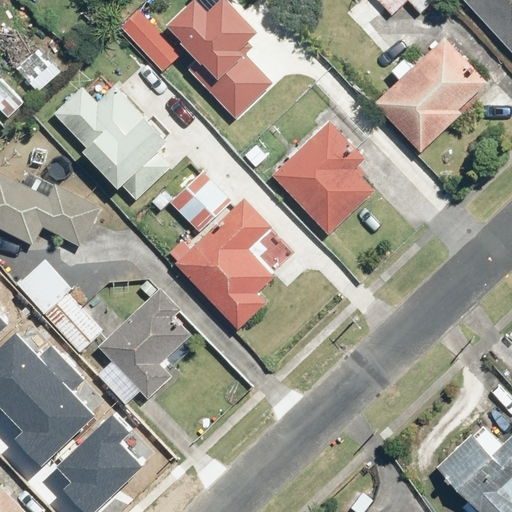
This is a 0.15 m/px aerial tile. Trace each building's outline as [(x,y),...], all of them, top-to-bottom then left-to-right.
[(378,0),(394,15),(409,0),(422,13),(435,0),(378,0)] [(511,0),(465,0),(511,49),(511,0)] [(124,28),(163,70),(181,54),(142,11),(124,28)] [(449,36),(374,104),(420,155),(465,114),(459,107),(489,79),(449,36)] [(61,73),(40,50),(16,71),(37,94),(61,73)] [(278,82),(315,124),(346,96),(308,55),(278,82)] [(0,80),(0,106),(10,117),(23,104),(0,80)] [(53,115),(119,186),(168,141),(116,85),(97,103),(83,87),(53,115)] [(332,121),(274,174),(330,235),(377,192),(354,167),(365,158),(332,121)] [(0,169),(0,226),(33,244),(43,226),(83,248),(105,208),(56,182),(48,195),(0,169)] [(204,173),(172,201),(199,231),(231,202),(204,173)] [(245,198),(177,260),(239,329),(268,303),(258,292),(276,277),(248,246),(270,226),(245,198)] [(18,285),(79,352),(104,329),(69,291),(73,287),(47,258),(18,285)] [(163,288),(98,346),(146,399),(173,375),(162,363),(193,335),(176,316),(183,310),(163,288)] [(15,335),(0,349),(0,409),(10,420),(70,362),(54,345),(38,360),(15,335)] [(16,439),(43,466),(94,417),(69,392),(84,377),(70,362),(10,420),(23,432),(16,439)] [(61,489),(83,511),(91,511),(138,467),(113,442),(128,428),(114,412),(54,470),(67,483),(61,489)] [(472,435),(438,467),(481,511),(511,511),(511,436),(492,456),(472,435)] [(26,511),(0,483),(0,511),(26,511)]
